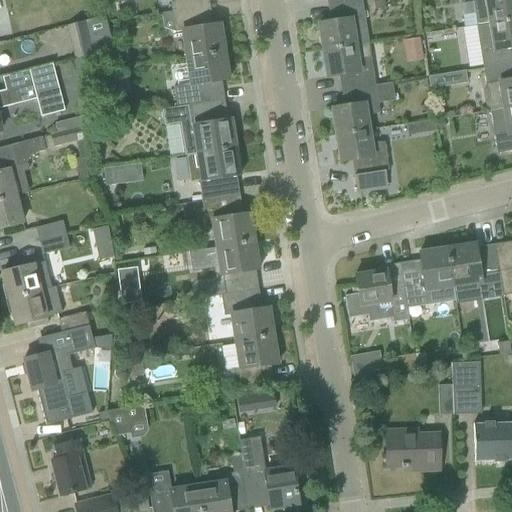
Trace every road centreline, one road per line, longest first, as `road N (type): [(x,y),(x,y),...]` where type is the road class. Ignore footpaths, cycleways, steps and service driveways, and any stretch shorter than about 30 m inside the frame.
road 1 (unclassified): [(350,511),(310,242)]
road 2 (residential): [(310,242),(270,0)]
road 3 (unclassified): [(310,242),(511,191)]
